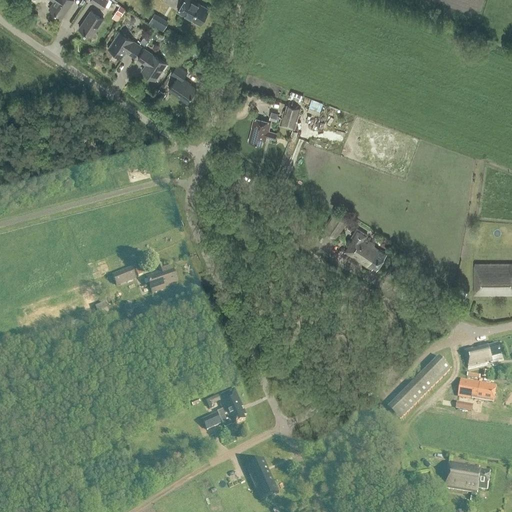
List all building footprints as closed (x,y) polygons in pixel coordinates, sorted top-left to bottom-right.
[(74,0),(53,0),(55,1),(50,8),(63,17),(74,0)] [(103,9),(109,1),(106,0),(91,0),(91,1),(103,9)] [(209,10),(193,0),(184,0),(179,12),(201,25),(209,10)] [(126,10),(120,6),(112,17),(118,21),(126,10)] [(92,37),(103,20),(91,11),(79,28),(92,37)] [(165,30),(170,21),(156,12),(150,22),(165,30)] [(141,47),(133,41),(118,31),(114,38),(115,39),(109,49),(122,58),(126,52),(134,57),(141,47)] [(146,33),(141,43),(146,46),(151,36),(146,33)] [(153,55),(145,50),(138,60),(146,65),(142,71),(155,80),(162,71),(164,72),(168,65),(153,55)] [(187,103),(196,89),(186,82),(187,82),(183,79),(187,72),(177,65),(171,75),(177,79),(169,90),(187,103)] [(291,91),(289,97),(301,101),(303,96),(291,91)] [(312,100),(307,111),(318,116),(323,104),(312,100)] [(295,129),(301,109),(288,106),(284,119),(282,119),(280,125),(295,129)] [(278,113),(271,111),(269,119),(275,121),(278,113)] [(276,140),(277,134),(269,132),(271,123),(254,118),(252,127),(252,128),(249,141),(262,145),(263,141),(265,142),(266,137),(276,140)] [(323,229),(336,239),(347,222),(333,213),(323,229)] [(352,238),(353,239),(344,253),(372,270),(373,267),(377,270),(387,254),(374,246),(365,240),(367,236),(357,229),(352,238)] [(511,264),(475,265),(475,295),(511,294),(511,264)] [(156,266),(158,274),(145,279),(151,296),(165,291),(164,290),(176,286),(170,268),(161,271),(160,265),(156,266)] [(143,275),(140,269),(134,271),(136,278),(143,275)] [(115,287),(134,280),(130,270),(111,277),(115,287)] [(121,307),(124,314),(116,317),(118,323),(126,320),(143,314),(140,305),(131,308),(130,304),(121,307)] [(111,325),(104,305),(94,309),(101,328),(111,325)] [(473,352),(472,348),(462,351),(468,371),(502,362),(498,346),(489,348),(487,344),(478,347),(479,350),(473,352)] [(387,409),(401,422),(452,371),(438,357),(387,409)] [(496,387),(461,382),(458,398),(493,404),(496,387)] [(220,407),(222,411),(216,414),(224,430),(229,427),(230,428),(244,421),(242,417),(246,416),(243,411),(242,412),(240,410),(242,409),(238,399),(237,399),(233,390),(225,393),(230,403),(220,407)] [(206,403),(209,410),(214,407),(213,406),(220,403),(217,398),(206,403)] [(473,406),(456,403),(455,410),(471,413),(473,406)] [(201,422),(206,432),(221,426),(215,416),(201,422)] [(255,493),(260,503),(278,495),(263,461),(244,469),(248,478),(249,478),(249,477),(253,475),(261,492),(257,494),(256,493),(255,493)] [(450,464),(445,489),(472,494),(470,503),(476,504),(478,490),(488,492),(491,474),(479,472),(480,469),(450,464)]
